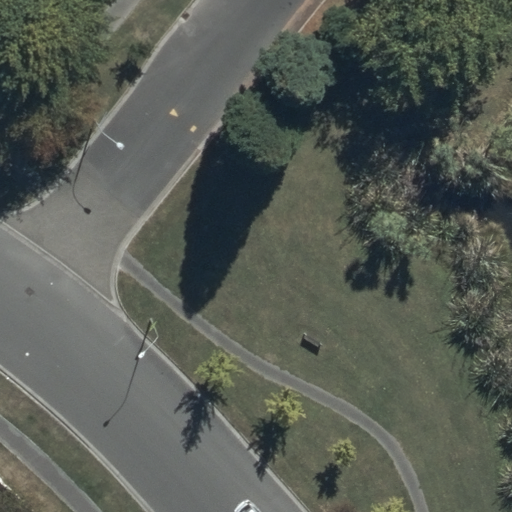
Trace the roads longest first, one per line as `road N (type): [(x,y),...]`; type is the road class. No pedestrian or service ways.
road 1 (residential): [(15,306),(260,0)]
road 2 (residential): [(230,511),(120,391),(15,306)]
